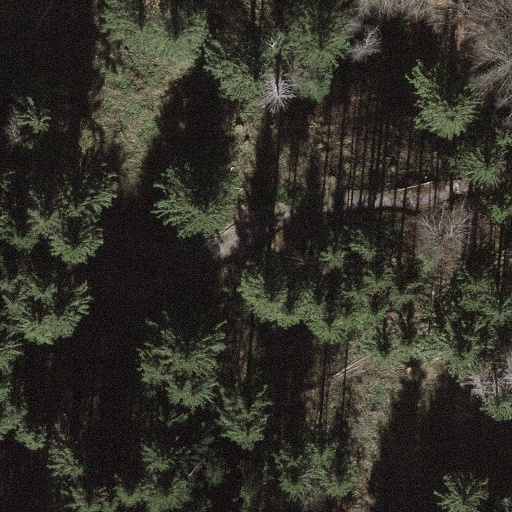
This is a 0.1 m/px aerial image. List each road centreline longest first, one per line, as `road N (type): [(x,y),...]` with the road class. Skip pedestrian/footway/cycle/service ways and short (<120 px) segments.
road 1 (track): [(0,215),(109,231),(257,208)]
road 2 (track): [(257,208),(397,187),(511,156)]
